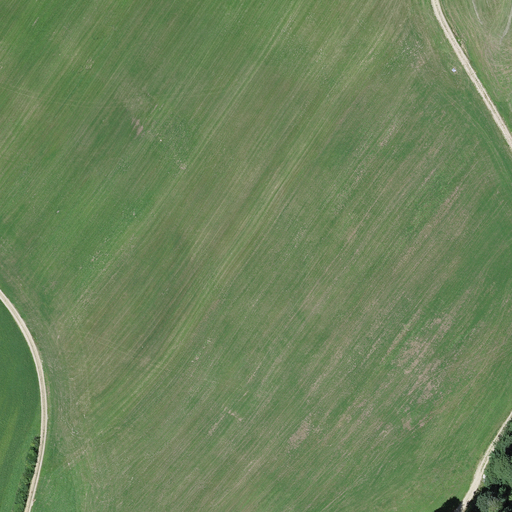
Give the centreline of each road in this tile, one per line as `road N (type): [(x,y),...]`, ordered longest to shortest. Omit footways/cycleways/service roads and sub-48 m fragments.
road 1 (track): [(0,298),(22,329),(40,382),(41,442),(25,511)]
road 2 (track): [(432,0),(511,147)]
